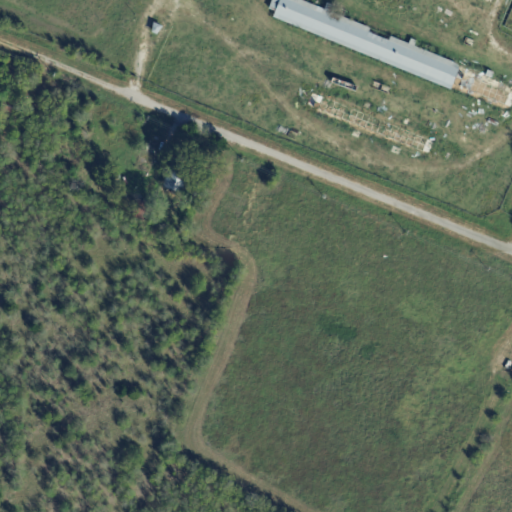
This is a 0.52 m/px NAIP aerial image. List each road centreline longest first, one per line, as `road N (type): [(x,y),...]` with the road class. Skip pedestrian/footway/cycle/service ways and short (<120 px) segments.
road 1 (residential): [(511,252),(122,95)]
road 2 (track): [(122,95),(0,45)]
